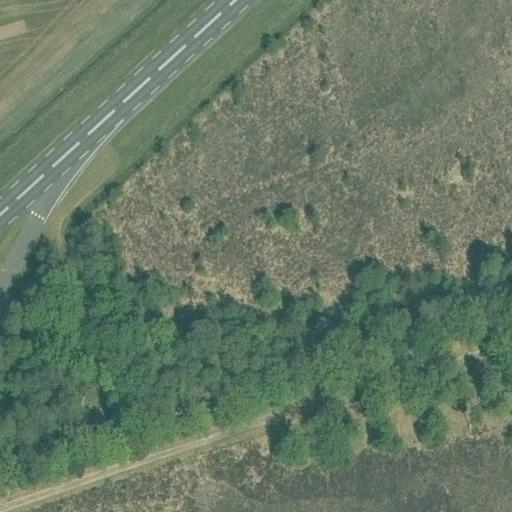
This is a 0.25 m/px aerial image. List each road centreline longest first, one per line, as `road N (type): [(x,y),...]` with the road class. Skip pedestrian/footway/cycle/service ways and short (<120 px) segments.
road 1 (track): [(0,511),(511,342)]
road 2 (primary): [(0,217),(238,0)]
